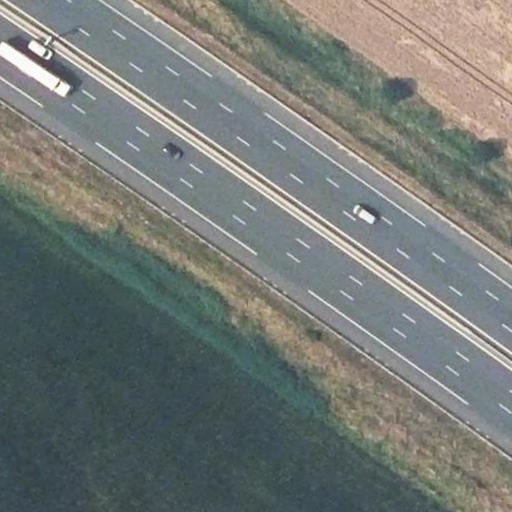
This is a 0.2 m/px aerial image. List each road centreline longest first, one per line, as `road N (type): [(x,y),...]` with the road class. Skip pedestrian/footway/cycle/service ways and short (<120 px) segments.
road 1 (motorway): [(0,45),(511,401)]
road 2 (motorway): [(511,312),(62,0)]
